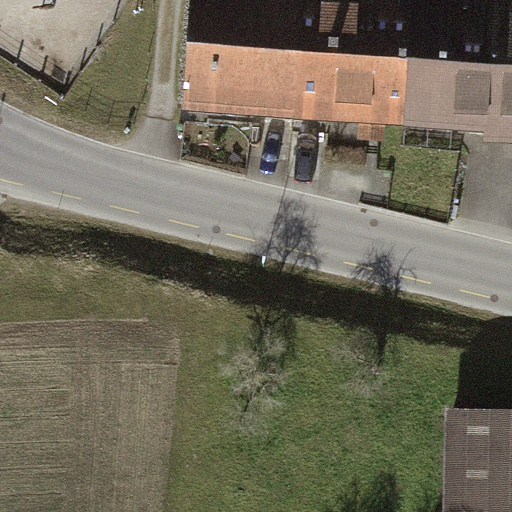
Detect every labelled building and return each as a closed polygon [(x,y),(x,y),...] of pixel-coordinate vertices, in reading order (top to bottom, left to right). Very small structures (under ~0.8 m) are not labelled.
[(183,0),(177,120),(298,127),(304,18),(305,3),(253,0),(183,0)] [(511,0),(479,0),(479,14),(471,137),(511,139),(511,0)] [(343,21),(304,18),(298,127),(391,132),(398,9),(344,6),(343,21)] [(479,14),(398,9),(391,132),(471,137),(479,14)] [(442,511),(511,511),(511,427),(443,427),(442,511)]
